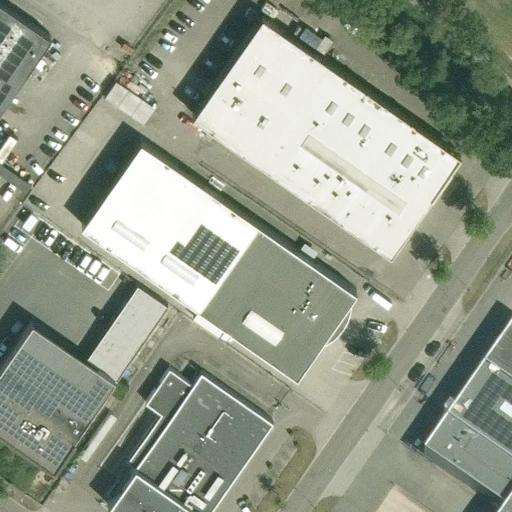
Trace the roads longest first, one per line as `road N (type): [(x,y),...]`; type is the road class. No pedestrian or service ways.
road 1 (unclassified): [(297,511),(511,206)]
road 2 (unclassified): [(511,89),(415,0)]
